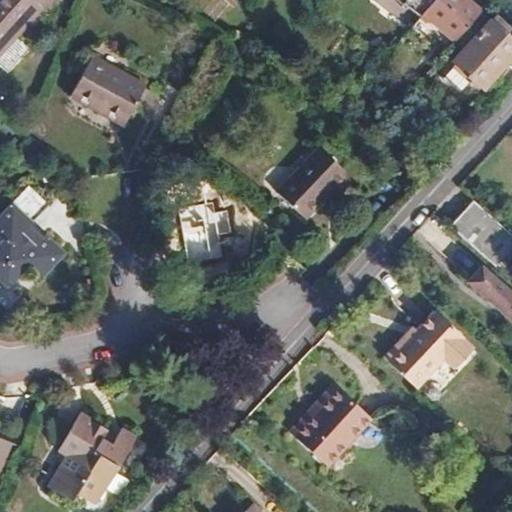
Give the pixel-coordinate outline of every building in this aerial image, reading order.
[(54,0),(0,0),(0,47),(37,7),(43,12),(54,0)] [(469,0),(435,0),(422,11),(454,40),(480,9),(469,0)] [(511,55),(511,39),(490,20),(454,61),(484,87),(511,55)] [(142,85),(89,57),(67,96),(120,125),(142,85)] [(349,107),(342,115),(365,135),(372,126),(349,107)] [(331,120),(324,129),(355,155),(362,147),(331,120)] [(352,176),(317,147),(277,194),(305,218),(330,188),(337,193),(352,176)] [(210,191),(200,182),(172,217),(182,225),(210,191)] [(0,213),(0,285),(3,288),(26,265),(40,279),(63,254),(44,235),(39,240),(26,227),(47,205),(26,186),(0,213)] [(182,225),(180,227),(192,237),(187,244),(209,263),(249,214),(226,196),(224,199),(211,188),(210,191),(182,225)] [(511,239),(469,201),(448,224),(495,266),(511,246),(511,239)] [(511,297),(489,276),(476,290),(511,323),(511,297)] [(436,313),(425,325),(465,363),(475,352),(463,342),(465,340),(436,313)] [(404,348),(400,345),(386,362),(418,391),(445,362),(456,372),(465,363),(425,325),(404,348)] [(351,405),(337,392),(316,415),(330,427),(351,405)] [(370,422),(351,405),(330,427),(348,445),(370,422)] [(81,449),(96,458),(83,481),(59,466),(46,488),(71,504),(77,494),(94,505),(134,439),(119,430),(109,447),(100,441),(106,431),(78,415),(55,453),(72,464),(81,449)] [(306,417),(298,426),(335,460),(348,445),(330,427),(316,415),(311,421),(306,417)] [(298,426),(289,435),(326,469),(335,460),(298,426)]
